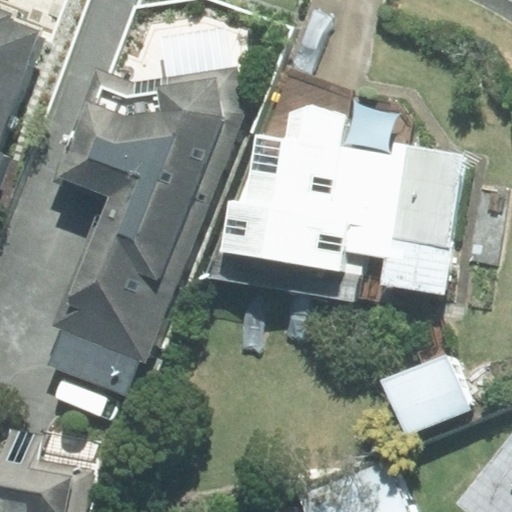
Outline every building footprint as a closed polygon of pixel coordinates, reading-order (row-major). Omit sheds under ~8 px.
[(0,186),(12,158),(2,155),(20,111),(43,46),(0,29),(0,186)] [(67,322),(54,357),(108,377),(120,343),(153,356),(250,106),(239,61),(171,72),(169,94),(132,101),(99,88),(71,160),(120,179),(106,216),(98,211),(58,317),(67,322)] [(455,297),(463,250),(458,248),(473,157),(399,145),(398,154),(354,147),(359,115),(348,106),(325,101),(304,109),(303,124),(296,122),(270,129),(259,199),(243,197),(234,255),(229,253),(225,281),(363,304),(372,248),(394,251),(388,287),(455,297)] [(454,363),(394,388),(416,440),(476,414),(454,363)] [(44,456),(48,429),(14,424),(10,448),(0,445),(0,511),(88,511),(97,464),(44,456)] [(511,511),(511,459),(469,507),(475,511),(511,511)] [(416,511),(397,468),(304,508),(305,511),(416,511)]
